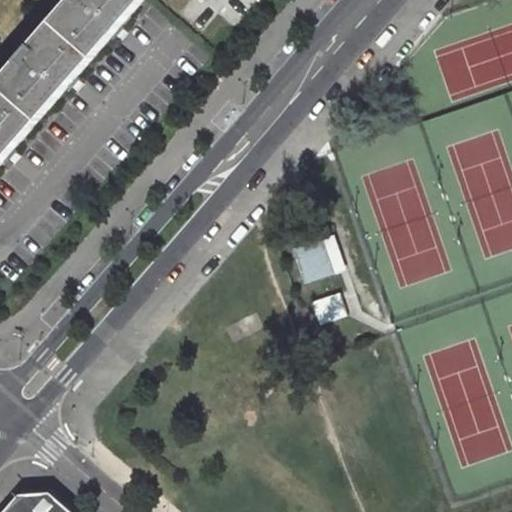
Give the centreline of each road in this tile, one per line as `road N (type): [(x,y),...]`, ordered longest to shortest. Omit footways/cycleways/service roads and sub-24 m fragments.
road 1 (residential): [(28,424),(218,202),(234,162)]
road 2 (residential): [(234,162),(187,188),(0,398)]
road 3 (unknown): [(0,246),(225,0)]
road 4 (residential): [(372,0),(234,162)]
road 5 (residential): [(28,424),(128,511)]
